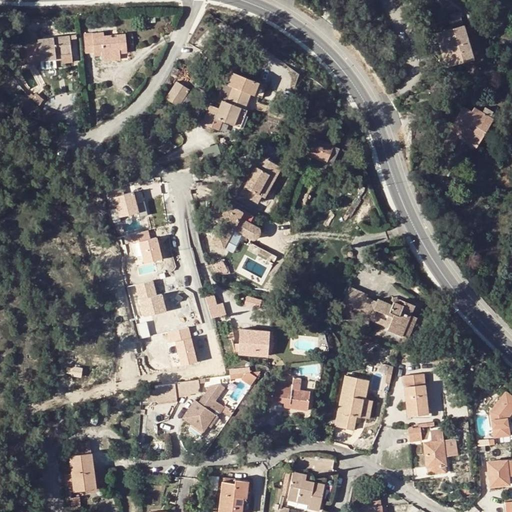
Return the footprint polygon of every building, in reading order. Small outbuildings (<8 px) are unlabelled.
[(458,12),(449,15),(453,28),(441,32),(451,65),(472,58),(458,12)] [(451,65),(441,32),(435,33),(445,67),(451,65)] [(95,57),(102,56),(120,54),(120,50),(127,49),(126,35),(118,35),(118,37),(111,37),(111,35),(104,36),(104,33),(85,34),(86,53),(94,53),(95,57)] [(75,35),(36,38),(38,60),(54,58),(53,53),(60,53),(61,62),(77,61),(76,52),(75,35)] [(25,47),(9,50),(10,56),(26,52),(25,47)] [(26,52),(10,56),(11,64),(27,60),(26,52)] [(233,72),(228,85),(232,87),(227,101),(241,107),(245,108),(250,94),(262,98),(267,86),(233,72)] [(189,90),(176,81),(166,98),(185,110),(191,101),(185,97),(189,90)] [(232,87),(228,85),(225,84),(219,99),(222,100),(227,101),(232,87)] [(30,92),(28,93),(36,105),(41,102),(35,95),(33,96),(30,92)] [(219,108),(211,105),(204,123),(212,126),(216,117),(234,125),(241,107),(227,101),(222,100),(219,108)] [(439,116),(438,105),(423,106),(424,117),(439,116)] [(241,107),(234,125),(240,127),(247,109),(245,108),(241,107)] [(471,111),(466,108),(439,154),(447,159),(460,138),(475,146),(492,117),(490,116),(492,111),(484,107),(482,112),(473,107),(471,111)] [(224,121),(216,117),(212,126),(220,130),(224,121)] [(422,123),(414,124),(415,137),(421,138),(428,127),(422,123)] [(338,148),(309,136),(303,153),(332,165),(338,148)] [(277,165),(257,154),(251,165),(254,167),(244,186),(241,185),(237,193),(256,203),(260,195),(257,193),(267,174),(271,176),(277,165)] [(254,167),(251,165),(241,185),(244,186),(254,167)] [(280,167),(277,165),(271,176),(267,174),(257,193),(260,195),(264,197),(280,167)] [(116,216),(147,213),(145,201),(135,202),(134,192),(114,194),(116,216)] [(223,213),(219,222),(222,223),(211,242),(223,248),(233,229),(253,240),(253,239),(254,239),(255,239),(255,238),(256,238),(256,237),(257,237),(257,236),(258,236),(258,235),(258,234),(259,234),(259,233),(259,232),(259,231),(259,230),(259,229),(259,228),(252,225),(239,218),(242,212),(224,203),(220,212),(223,213)] [(255,219),(242,212),(239,218),(252,225),(255,219)] [(149,230),(130,232),(135,264),(161,260),(158,236),(150,237),(149,230)] [(144,317),(166,311),(161,292),(158,293),(154,279),(135,284),(144,317)] [(214,296),(206,298),(212,320),(224,317),(222,306),(216,307),(214,296)] [(247,297),(246,302),(258,306),(260,300),(247,297)] [(392,297),(390,303),(396,306),(399,299),(392,297)] [(365,298),(356,320),(368,325),(370,320),(388,327),(387,330),(403,336),(411,315),(414,305),(399,299),(396,306),(377,298),(375,301),(365,298)] [(417,318),(411,315),(403,336),(409,338),(417,318)] [(168,357),(171,369),(198,363),(190,326),(166,331),(171,357),(168,357)] [(269,331),(240,329),(239,344),(232,344),(235,354),(267,356),(269,331)] [(451,346),(429,350),(430,362),(453,358),(451,346)] [(72,368),(68,367),(67,373),(71,374),(71,376),(82,377),(83,367),(73,366),(72,368)] [(249,367),(229,369),(230,375),(245,373),(250,372),(249,367)] [(390,385),(394,368),(389,367),(386,383),(390,385)] [(250,372),(245,373),(242,378),(251,384),(260,371),(250,372)] [(370,378),(346,373),(339,410),(370,416),(374,397),(367,395),(370,378)] [(403,377),(404,387),(424,384),(423,374),(403,377)] [(271,402),(283,403),(289,404),(289,408),(307,410),(310,391),(300,389),(301,385),(292,384),(267,380),(263,404),(271,405),(271,402)] [(198,381),(179,383),(180,393),(199,390),(198,381)] [(180,397),(180,393),(179,383),(155,386),(157,400),(177,398),(177,397),(180,397)] [(195,399),(182,417),(191,424),(188,429),(199,437),(207,425),(210,427),(221,411),(225,407),(216,400),(226,387),(223,384),(211,386),(199,402),(195,399)] [(407,416),(424,413),(423,404),(427,404),(424,384),(404,387),(407,416)] [(511,410),(511,394),(505,390),(490,411),(494,437),(510,434),(507,417),(511,410)] [(225,407),(221,411),(229,417),(234,410),(226,405),(225,407)] [(421,440),(420,427),(414,428),(408,428),(408,430),(409,441),(421,440)] [(446,470),(444,456),(443,440),(441,429),(430,430),(431,441),(424,442),(427,473),(446,470)] [(455,438),(443,440),(444,456),(457,455),(455,438)] [(71,448),(71,455),(90,453),(89,442),(71,448)] [(69,455),(72,474),(73,481),(74,492),(95,489),(90,453),(71,455),(69,455)] [(511,459),(487,462),(490,487),(509,484),(508,469),(511,468),(511,459)] [(306,480),(307,475),(294,471),(288,498),(309,504),(308,508),(325,511),(327,503),(322,502),(326,485),(313,481),(306,480)] [(65,482),(67,482),(73,481),(72,474),(64,475),(65,482)] [(250,481),(222,478),(218,511),(242,511),(243,507),(249,508),(251,498),(248,499),(250,481)] [(381,511),(381,507),(380,507),(379,489),(360,490),(361,502),(363,502),(363,508),(362,508),(361,511),(381,511)]
